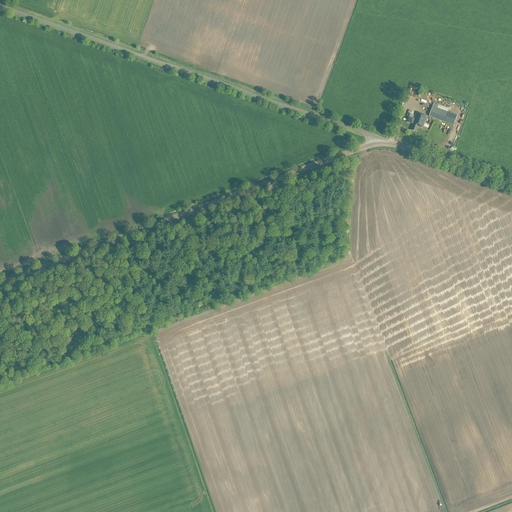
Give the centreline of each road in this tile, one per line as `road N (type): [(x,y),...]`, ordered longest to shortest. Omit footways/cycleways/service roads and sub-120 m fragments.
road 1 (unclassified): [(0,282),(377,143)]
road 2 (unclassified): [(377,143),(0,6)]
road 3 (unclassified): [(511,185),(377,143)]
